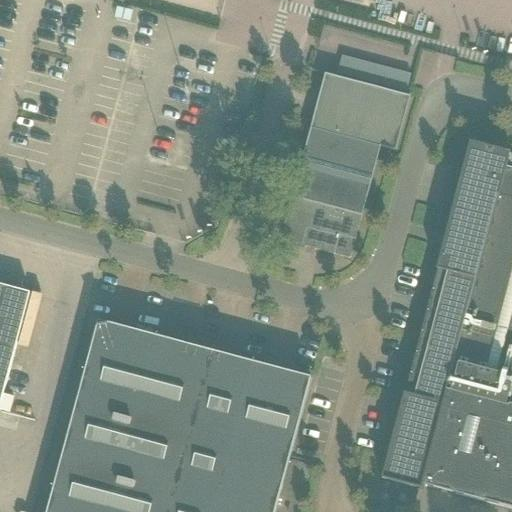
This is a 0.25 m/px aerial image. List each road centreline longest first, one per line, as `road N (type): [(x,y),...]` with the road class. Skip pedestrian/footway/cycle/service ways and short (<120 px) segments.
road 1 (unclassified): [(371,319),(433,112),(469,92),(511,98)]
road 2 (unclassified): [(230,280),(305,0)]
road 3 (unclassified): [(230,280),(0,220)]
road 4 (unclassified): [(338,511),(330,493),(371,319)]
road 5 (unclassified): [(371,319),(230,280)]
